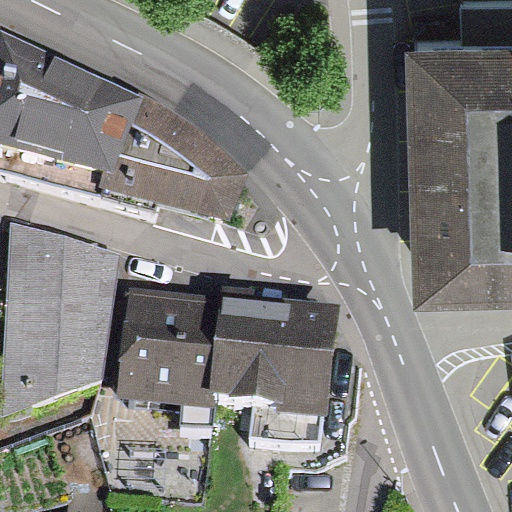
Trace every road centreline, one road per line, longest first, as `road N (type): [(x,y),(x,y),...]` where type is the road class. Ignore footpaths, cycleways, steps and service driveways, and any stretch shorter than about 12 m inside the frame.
road 1 (residential): [(367,273),(258,271),(0,198)]
road 2 (tertiary): [(330,211),(246,117),(173,70),(33,0)]
road 3 (residential): [(330,211),(357,185),(372,134),(372,0)]
road 4 (tertiary): [(422,417),(367,273)]
